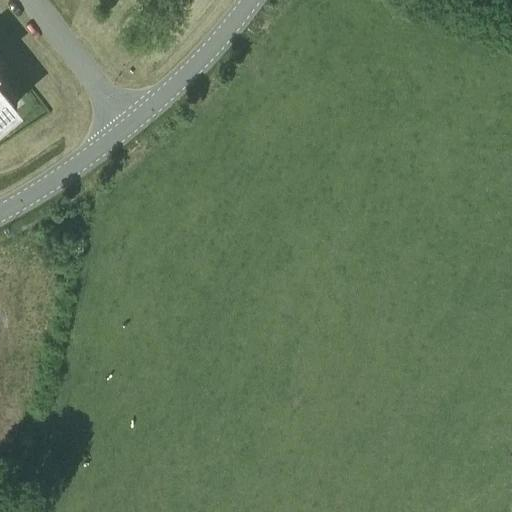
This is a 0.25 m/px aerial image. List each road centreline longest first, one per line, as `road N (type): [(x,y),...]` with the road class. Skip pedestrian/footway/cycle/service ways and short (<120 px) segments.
road 1 (secondary): [(127,128),(251,0)]
road 2 (residential): [(29,0),(127,128)]
road 3 (secondary): [(0,213),(127,128)]
